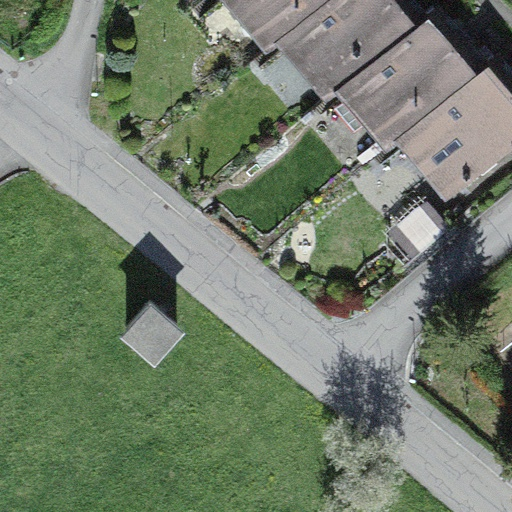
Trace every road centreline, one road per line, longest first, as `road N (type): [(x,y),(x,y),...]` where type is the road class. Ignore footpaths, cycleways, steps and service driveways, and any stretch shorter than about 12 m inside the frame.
road 1 (tertiary): [(344,367),(30,116)]
road 2 (residential): [(344,367),(511,224)]
road 3 (tertiary): [(505,511),(344,367)]
road 4 (residential): [(30,116),(66,0)]
